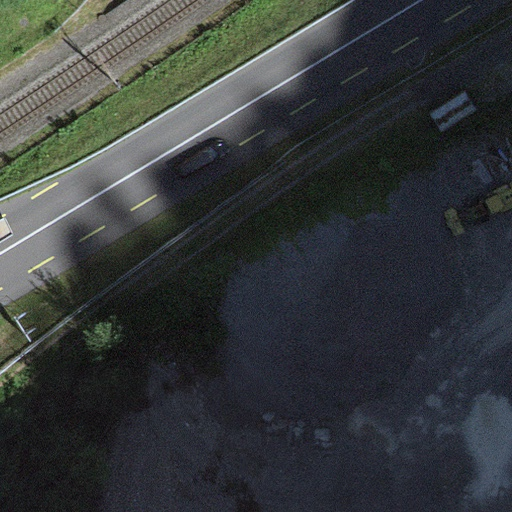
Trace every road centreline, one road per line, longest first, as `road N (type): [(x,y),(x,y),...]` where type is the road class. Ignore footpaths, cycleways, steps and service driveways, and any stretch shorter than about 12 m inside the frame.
road 1 (track): [(414,100),(167,261),(0,410)]
road 2 (primary): [(0,254),(425,0)]
